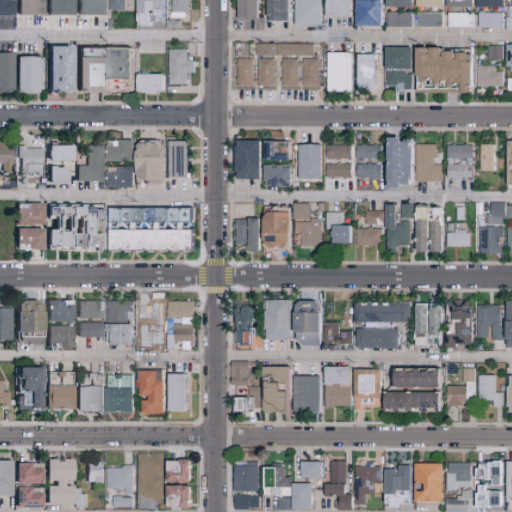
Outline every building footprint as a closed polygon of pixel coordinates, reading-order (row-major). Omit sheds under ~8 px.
[(0,0),(0,16),(8,16),(8,0),(0,0)] [(13,0),(13,14),(38,14),(38,0),(13,0)] [(67,14),(67,0),(43,0),(43,14),(67,14)] [(74,0),(74,14),(100,15),(99,0),(74,0)] [(105,0),(105,10),(121,10),(120,0),(105,0)] [(159,0),(135,0),(136,10),(160,10),(159,0)] [(168,0),(168,12),(186,12),(186,0),(168,0)] [(253,0),(233,0),(234,19),(254,19),(253,0)] [(285,0),(263,0),(263,21),(285,22),(285,0)] [(291,0),(292,25),(316,25),(315,0),(291,0)] [(347,0),(321,0),(321,16),(347,17),(347,0)] [(378,1),(352,0),(351,26),(378,26),(378,1)] [(408,12),(383,12),(383,27),(408,27),(408,12)] [(414,26),(439,27),(439,12),(414,12),(414,26)] [(499,12),(474,12),(474,27),(499,27),(499,12)] [(272,44),(252,43),(252,55),(271,56),(272,44)] [(310,43),(273,44),(273,56),(310,55),(310,43)] [(511,44),(503,45),(503,72),(511,72),(511,44)] [(67,92),(68,46),(43,45),(42,91),(67,92)] [(498,59),(498,45),(485,46),(485,60),(498,59)] [(408,47),(382,47),(382,85),(400,85),(400,90),(408,90),(408,71),(408,47)] [(467,92),(467,52),(438,52),(438,47),(413,48),(413,89),(455,89),(455,93),(467,92)] [(164,84),(183,85),(183,73),(190,73),(190,61),(183,61),(183,50),(165,49),(164,84)] [(0,52),(0,91),(8,92),(8,52),(0,52)] [(324,92),(348,92),(347,52),(323,52),(324,92)] [(372,54),(353,54),(354,92),(373,91),(372,54)] [(11,92),(34,92),(34,56),(12,56),(11,92)] [(249,58),(233,58),(234,87),(249,86),(249,58)] [(271,58),(255,58),(254,87),(270,87),(271,58)] [(294,58),(279,58),(278,86),(293,87),(294,58)] [(315,59),(299,58),(299,87),(314,87),(315,59)] [(499,87),(499,71),(491,71),(491,66),(473,66),(473,86),(499,87)] [(160,74),(133,74),(132,92),(159,93),(160,74)] [(511,77),(503,78),(503,93),(511,92),(511,77)] [(127,92),(128,79),(105,78),(105,91),(127,92)] [(384,189),(398,189),(398,185),(408,185),(408,139),(398,139),(398,138),(383,138),(384,189)] [(129,140),(104,140),(105,162),(130,161),(129,140)] [(132,180),(158,180),(159,141),(133,140),(132,180)] [(256,141),(231,140),(231,179),(256,179),(256,141)] [(511,140),(504,141),(503,184),(511,184),(511,140)] [(183,141),(165,141),(165,178),(184,178),(183,141)] [(285,141),(260,142),(260,161),(286,160),(285,141)] [(100,180),(99,144),(82,144),(82,164),(72,165),(73,181),(100,180)] [(317,179),(317,144),(295,144),(295,180),(317,179)] [(347,159),(347,145),(323,144),(323,158),(347,159)] [(432,144),(412,144),(412,181),(439,181),(439,164),(432,164),(432,144)] [(468,144),(443,145),(444,178),(469,177),(468,144)] [(477,170),(489,171),(490,145),(478,144),(477,170)] [(43,145),(44,161),(68,161),(68,145),(43,145)] [(377,145),(352,145),(353,159),(377,158),(377,145)] [(11,187),(22,187),(22,174),(38,174),(38,147),(14,147),(14,175),(11,175),(11,187)] [(347,177),(347,164),(322,164),(323,178),(347,177)] [(377,165),(353,164),(353,177),(377,178),(377,165)] [(260,165),(260,187),(288,188),(288,165),(260,165)] [(61,166),(43,167),(44,183),(62,182),(61,166)] [(129,187),(128,166),(102,167),(103,188),(129,187)] [(441,190),(460,190),(461,179),(442,178),(441,190)] [(38,203),(12,202),(11,224),(38,225),(38,203)] [(502,202),(487,203),(487,214),(482,214),(483,224),(502,224),(502,202)] [(296,246),(318,246),(317,219),(306,219),(305,203),(289,204),(290,232),(296,232),(296,246)] [(383,252),(393,252),(393,245),(406,245),(405,223),(392,223),(392,204),(382,205),(383,252)] [(410,204),(397,204),(397,218),(410,218),(410,204)] [(188,230),(181,230),(181,221),(190,222),(190,209),(105,207),(104,249),(188,251),(188,230)] [(440,207),(412,207),(412,252),(425,252),(439,252),(440,207)] [(285,208),(259,208),(259,249),(285,249),(285,208)] [(362,224),(380,224),(381,211),(362,210),(362,224)] [(346,243),(347,225),(338,225),(338,213),(322,212),(322,230),(327,230),(327,243),(346,243)] [(255,219),(231,219),(231,245),(244,246),(244,251),(254,251),(255,219)] [(499,227),(475,227),(476,254),(494,254),(494,235),(500,235),(499,227)] [(38,228),(11,228),(11,244),(22,243),(22,249),(38,249),(38,228)] [(377,228),(352,229),(353,246),(378,246),(377,228)] [(443,246),(466,246),(466,230),(451,230),(451,232),(443,232),(443,246)] [(37,344),(37,300),(11,300),(11,344),(37,344)] [(41,321),(66,322),(66,301),(42,300),(41,321)] [(98,319),(98,301),(72,300),(71,318),(98,319)] [(102,301),(103,320),(130,319),(129,300),(102,301)] [(261,340),(287,340),(286,300),(261,300),(261,340)] [(467,300),(446,301),(446,320),(454,320),(454,334),(442,335),(443,351),(469,350),(467,300)] [(190,302),(164,301),(164,317),(190,318),(190,302)] [(291,346),(316,345),(316,301),(290,301),(291,346)] [(511,346),(511,301),(502,301),(502,346),(511,346)] [(406,323),(407,303),(351,302),(350,322),(406,323)] [(246,345),(247,335),(249,335),(250,305),(232,305),(231,345),(246,345)] [(473,338),(487,337),(487,340),(501,340),(500,327),(496,327),(496,305),(473,305),(473,338)] [(0,339),(8,340),(7,308),(0,307),(0,339)] [(160,330),(161,319),(155,318),(155,308),(145,308),(144,330),(160,330)] [(72,337),(98,337),(98,323),(72,322),(72,337)] [(320,345),(348,344),(348,331),(335,331),(334,323),(319,323),(320,345)] [(104,345),(128,345),(129,325),(104,324),(104,345)] [(164,348),(174,349),(174,341),(189,341),(190,324),(171,324),(171,335),(164,335),(164,348)] [(66,326),(42,325),(41,343),(52,343),(52,347),(65,348),(66,326)] [(394,349),(394,329),(353,329),(353,349),(394,349)] [(227,385),(244,385),(244,361),(228,361),(227,385)] [(34,367),(12,368),(13,396),(11,396),(11,409),(35,408),(34,367)] [(286,413),(286,367),(260,367),(259,413),(286,413)] [(347,406),(347,367),(321,368),(321,406),(347,406)] [(436,369),(391,368),(390,387),(436,388),(436,369)] [(459,382),(471,382),(471,368),(459,368),(459,382)] [(378,407),(377,369),(350,370),(351,410),(360,409),(360,407),(378,407)] [(158,415),(160,371),(135,371),(135,398),(138,398),(138,414),(158,415)] [(42,409),(68,409),(67,372),(41,372),(42,409)] [(72,411),(98,410),(98,373),(72,373),(72,411)] [(164,411),(182,411),(182,374),(164,374),(164,411)] [(102,412),(128,412),(129,375),(102,375),(102,412)] [(491,375),(474,375),(474,400),(489,401),(489,408),(499,408),(499,393),(491,393),(491,375)] [(316,376),(289,377),(290,412),(316,411),(316,376)] [(511,376),(504,376),(503,412),(511,411),(511,376)] [(258,386),(244,387),(245,397),(230,398),(230,410),(258,409),(258,386)] [(462,386),(443,386),(443,405),(462,406),(462,386)] [(381,392),(381,410),(435,411),(436,393),(381,392)] [(68,507),(68,483),(68,459),(41,459),(41,481),(49,481),(49,486),(41,486),(41,507),(68,507)] [(82,461),(82,483),(98,482),(97,460),(82,461)] [(187,461),(162,460),(162,483),(186,483),(187,461)] [(335,511),(348,511),(349,494),(342,494),(343,462),(327,461),(327,484),(321,484),(321,496),(335,496),(335,511)] [(511,461),(503,462),(503,498),(511,497),(511,461)] [(318,462),(297,462),(297,478),(317,478),(318,462)] [(10,484),(37,484),(37,463),(11,463),(10,484)] [(135,481),(154,481),(154,463),(134,464),(135,481)] [(230,464),(230,492),(255,491),(254,463),(230,464)] [(467,489),(467,463),(444,463),(443,488),(467,489)] [(260,468),(260,495),(287,495),(287,477),(281,477),(281,465),(269,464),(268,468),(260,468)] [(439,464),(411,464),(410,502),(438,503),(439,464)] [(352,465),(351,504),(362,504),(362,495),(369,495),(369,483),(377,483),(378,465),(352,465)] [(407,506),(407,466),(396,466),(396,470),(381,470),(381,506),(407,506)] [(102,467),(103,489),(121,489),(121,494),(129,494),(128,467),(102,467)] [(308,509),(308,483),(288,484),(288,498),(275,498),(275,510),(308,509)] [(474,508),(499,508),(499,492),(483,492),(483,485),(474,485),(474,508)] [(37,487),(11,487),(10,508),(37,508),(37,487)] [(442,511),(466,511),(467,491),(456,490),(455,499),(442,499),(442,511)] [(138,506),(154,506),(154,492),(138,492),(138,506)] [(255,509),(255,495),(230,495),(230,509),(255,509)] [(109,507),(128,507),(128,498),(109,498),(109,507)]
